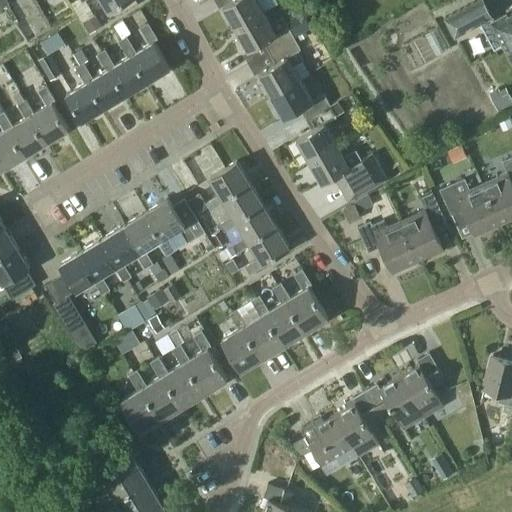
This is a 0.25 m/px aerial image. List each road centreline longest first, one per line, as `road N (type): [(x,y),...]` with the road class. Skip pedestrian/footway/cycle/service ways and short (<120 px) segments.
road 1 (residential): [(379,328),(219,87)]
road 2 (residential): [(221,511),(250,420),(277,392),(379,328)]
road 3 (residential): [(40,199),(219,87)]
road 4 (residential): [(379,328),(490,280)]
